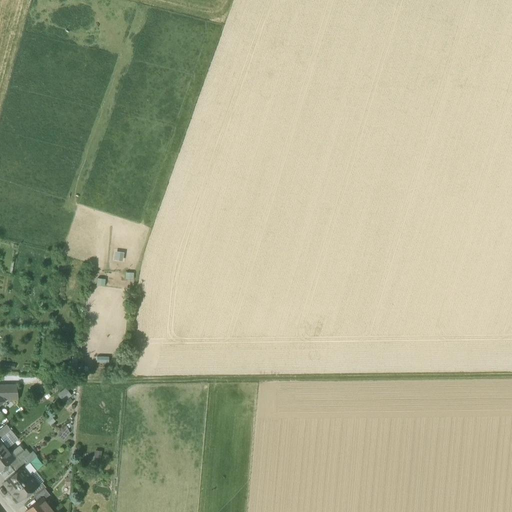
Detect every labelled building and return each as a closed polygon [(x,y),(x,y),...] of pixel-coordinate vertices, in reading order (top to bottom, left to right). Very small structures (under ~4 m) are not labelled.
[(115,252),(113,260),(122,262),(124,253),(115,252)] [(15,364),(0,362),(0,368),(15,370),(15,364)] [(18,400),(17,385),(0,385),(0,395),(4,400),(18,400)] [(72,396),(66,388),(57,395),(63,403),(72,396)] [(56,422),(51,416),(45,420),(50,426),(56,422)] [(2,429),(6,434),(11,430),(6,425),(2,429)] [(70,433),(63,427),(57,435),(64,441),(70,433)] [(6,434),(14,443),(18,440),(11,430),(6,434)] [(9,447),(14,443),(6,434),(1,438),(9,447)] [(20,445),(10,453),(14,459),(21,453),(24,451),(20,445)] [(10,453),(7,449),(0,454),(0,469),(7,464),(14,459),(10,453)] [(26,449),(24,451),(21,453),(25,458),(30,453),(26,449)] [(23,459),(27,464),(27,465),(29,463),(29,462),(37,456),(33,452),(30,453),(25,458),(23,459)] [(0,469),(0,472),(2,476),(23,459),(25,458),(21,453),(14,459),(7,464),(0,469)] [(27,464),(23,459),(2,476),(6,481),(15,474),(23,467),(27,464)] [(36,471),(29,463),(27,465),(27,464),(23,467),(31,476),(37,472),(36,471)] [(11,492),(31,476),(23,467),(15,474),(6,481),(4,482),(11,492)] [(37,472),(31,476),(39,486),(42,483),(44,481),(36,471),(37,472)] [(39,486),(31,476),(11,492),(19,502),(31,492),(39,486)] [(31,492),(35,497),(45,489),(46,488),(42,483),(39,486),(31,492)] [(35,497),(33,498),(37,503),(42,499),(44,500),(50,495),(45,489),(35,497)] [(24,506),(28,510),(37,503),(33,498),(24,506)] [(49,511),(52,510),(44,500),(42,499),(37,503),(28,510),(25,511),(49,511)]
